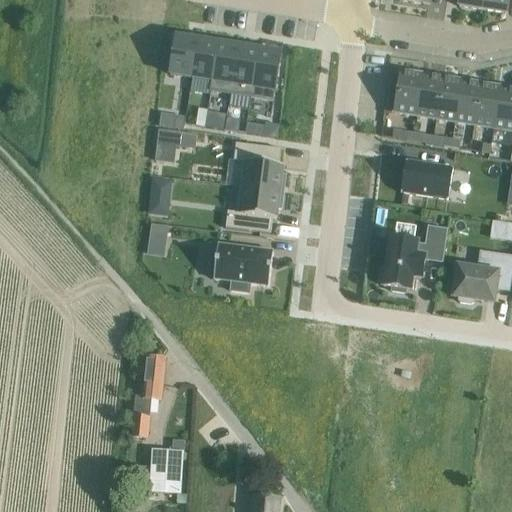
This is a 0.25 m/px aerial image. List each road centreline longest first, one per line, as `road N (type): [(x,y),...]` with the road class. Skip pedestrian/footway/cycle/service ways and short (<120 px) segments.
road 1 (residential): [(511,342),(330,314),(357,21)]
road 2 (unclassified): [(82,239),(304,511)]
road 3 (residential): [(511,39),(357,21)]
road 4 (residential): [(357,21),(237,0)]
